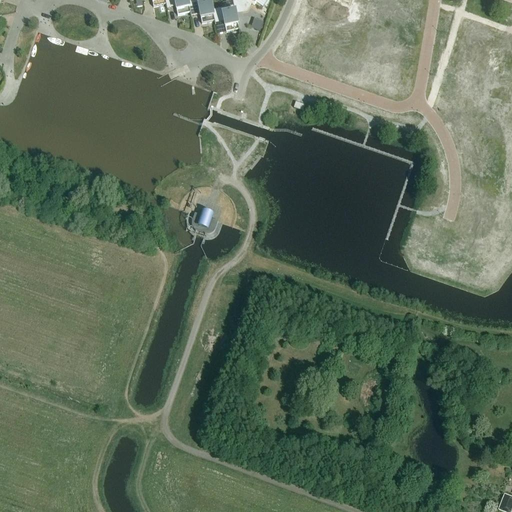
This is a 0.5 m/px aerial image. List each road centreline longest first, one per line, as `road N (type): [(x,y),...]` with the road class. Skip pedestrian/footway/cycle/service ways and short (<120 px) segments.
road 1 (residential): [(240,83),(226,60),(195,40),(77,0)]
road 2 (residential): [(414,102),(389,105),(257,56)]
road 3 (residential): [(414,102),(449,147),(448,217)]
